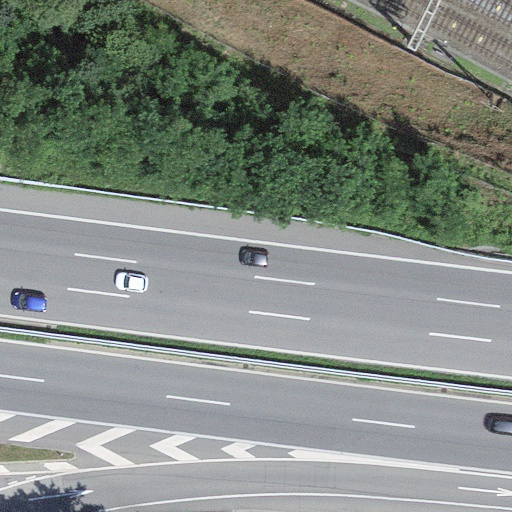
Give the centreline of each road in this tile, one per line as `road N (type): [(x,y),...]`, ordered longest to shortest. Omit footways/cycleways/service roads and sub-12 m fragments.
road 1 (motorway): [(0,376),(511,439)]
road 2 (motorway): [(511,325),(0,264)]
road 3 (motorway): [(87,491),(232,479),(511,476)]
